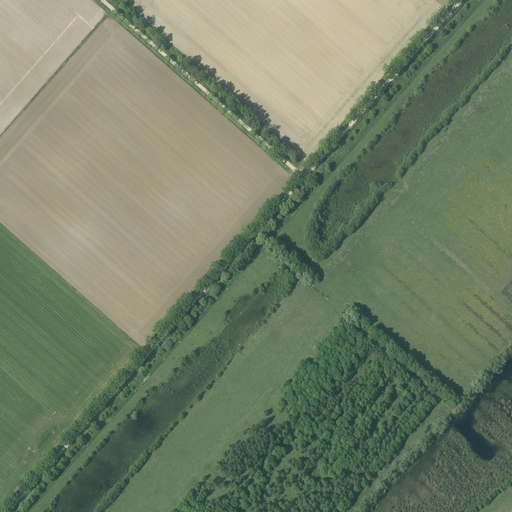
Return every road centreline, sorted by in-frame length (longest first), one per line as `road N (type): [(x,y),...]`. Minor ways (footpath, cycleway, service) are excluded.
road 1 (track): [(8,511),(305,178)]
road 2 (track): [(100,0),(305,178)]
road 3 (track): [(305,178),(460,0)]
